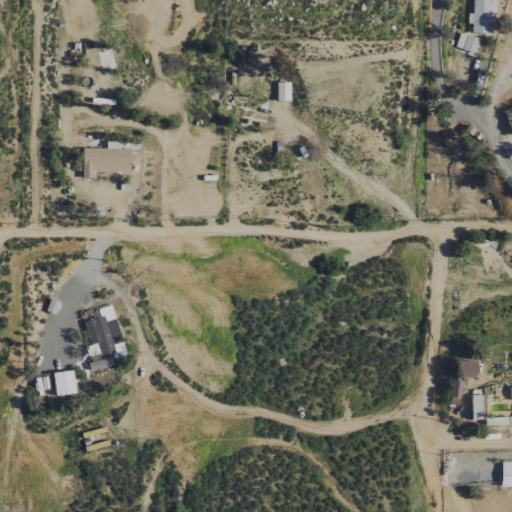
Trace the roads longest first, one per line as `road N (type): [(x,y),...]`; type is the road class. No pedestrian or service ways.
road 1 (residential): [(511,224),(0,233)]
road 2 (residential): [(414,199),(409,0)]
